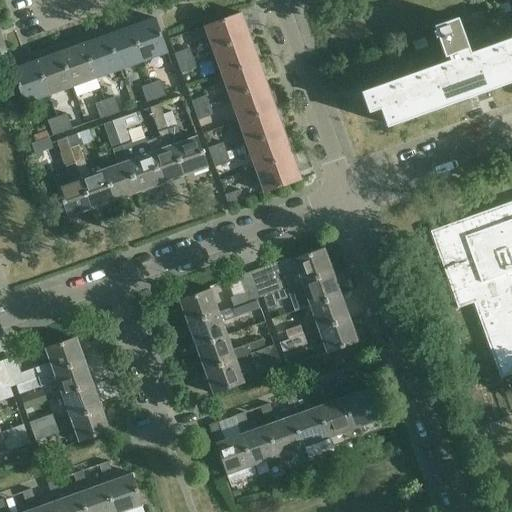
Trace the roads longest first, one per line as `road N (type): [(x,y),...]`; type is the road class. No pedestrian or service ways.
road 1 (residential): [(461,511),(346,194)]
road 2 (residential): [(111,278),(346,194)]
road 3 (residential): [(346,194),(278,0)]
road 4 (residential): [(346,194),(511,135)]
road 5 (residential): [(169,442),(111,278)]
